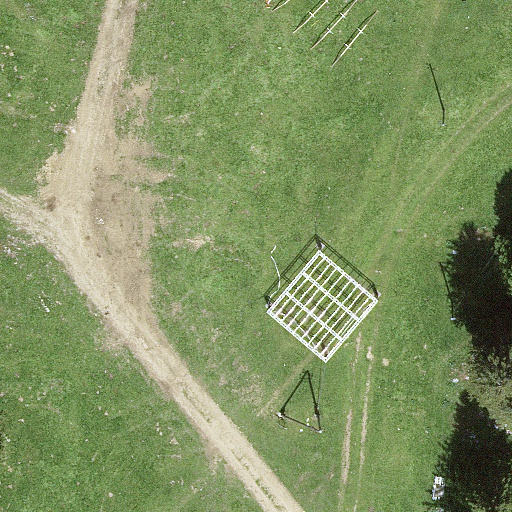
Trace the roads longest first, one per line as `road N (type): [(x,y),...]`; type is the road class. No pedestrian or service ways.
road 1 (track): [(236,458),(76,263),(0,196)]
road 2 (track): [(236,458),(400,217)]
road 3 (track): [(511,97),(400,217)]
